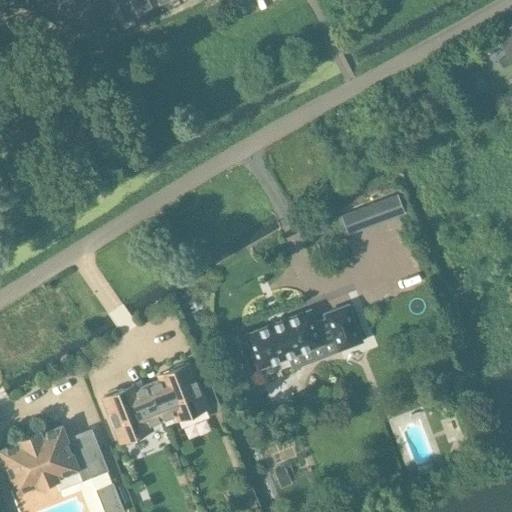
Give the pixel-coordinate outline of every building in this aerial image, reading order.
[(35,0),(40,8),(48,11),(49,12),(52,0),(35,0)] [(74,0),(52,0),(49,12),(48,11),(46,16),(66,23),(74,0)] [(96,0),(74,0),(66,23),(87,30),(89,25),(88,25),(96,0)] [(117,18),(108,0),(96,0),(88,25),(89,25),(97,28),(117,18)] [(108,0),(117,18),(118,21),(138,11),(132,0),(108,0)] [(154,0),(132,0),(138,11),(156,2),(154,0)] [(340,216),(348,236),(404,212),(396,193),(340,216)] [(309,308),(244,333),(258,368),(323,343),(322,341),(321,340),(333,336),(338,349),(361,340),(347,304),(324,313),(326,318),(314,322),(310,310),(309,308)] [(206,407),(188,362),(185,364),(182,362),(174,365),(173,368),(158,374),(161,379),(148,385),(161,419),(174,413),(176,419),(206,407)] [(161,419),(148,385),(135,390),(132,384),(118,390),(115,389),(107,392),(105,395),(102,396),(120,441),(150,429),(148,424),(161,419)] [(121,511),(122,511),(90,431),(66,441),(60,426),(40,434),(39,431),(19,439),(20,442),(0,450),(3,455),(0,456),(0,465),(18,511),(121,511)] [(284,467),(274,471),(281,486),(290,482),(284,467)]
